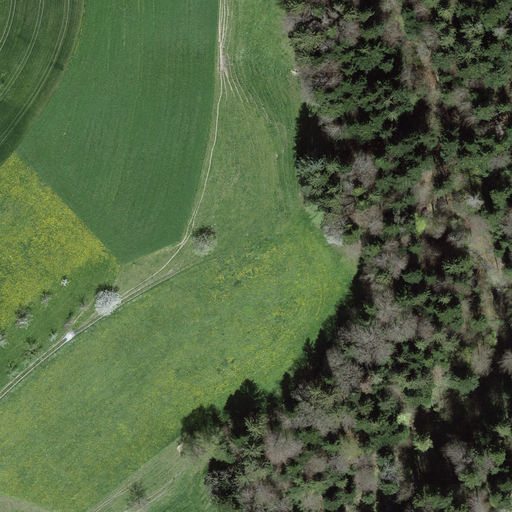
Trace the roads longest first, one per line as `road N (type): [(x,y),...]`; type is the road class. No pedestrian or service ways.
road 1 (track): [(0,396),(121,300),(272,229),(302,196),(314,115),(334,141),(370,271),(360,325),(313,387),(282,411),(218,432)]
road 2 (track): [(444,0),(511,153)]
